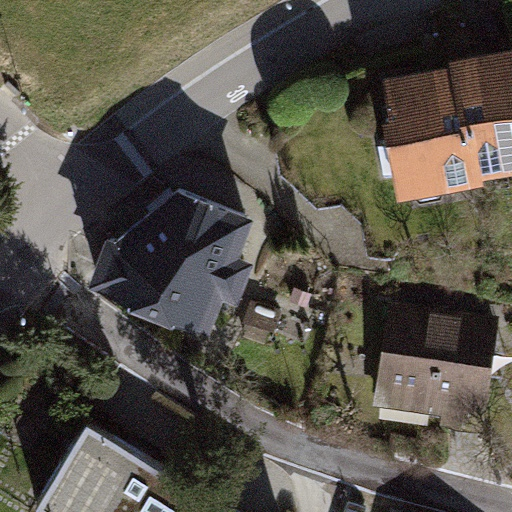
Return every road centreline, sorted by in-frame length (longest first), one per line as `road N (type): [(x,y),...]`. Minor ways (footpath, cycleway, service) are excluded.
road 1 (residential): [(487,511),(301,461),(34,271)]
road 2 (residential): [(430,0),(335,34),(73,205),(34,271)]
